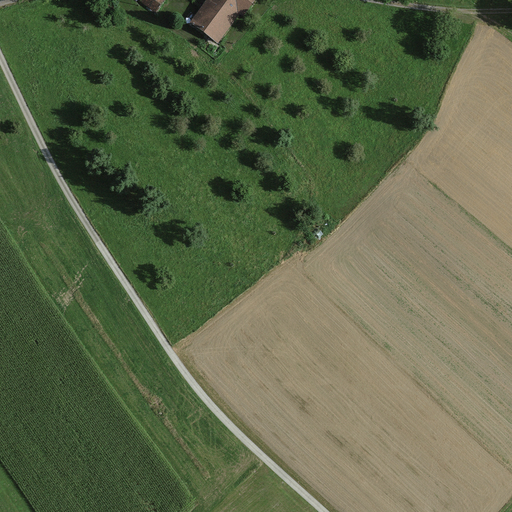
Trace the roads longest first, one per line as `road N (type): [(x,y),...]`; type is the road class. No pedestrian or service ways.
road 1 (unclassified): [(321,511),(192,384),(72,200),(0,53)]
road 2 (track): [(511,12),(362,0)]
